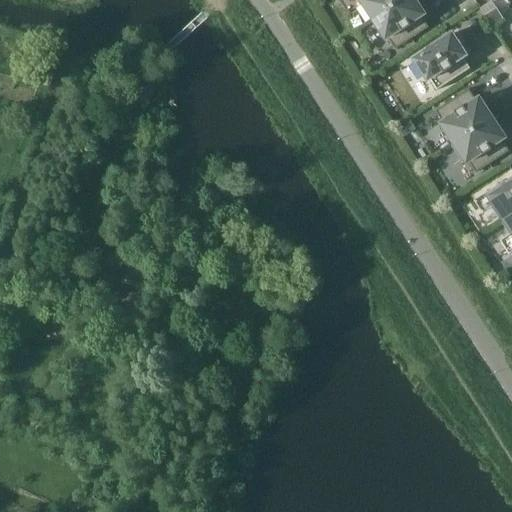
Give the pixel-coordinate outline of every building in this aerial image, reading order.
[(359,0),(372,20),(402,0),(359,0)] [(428,28),(421,17),(424,15),(414,0),(402,0),(372,20),(385,40),(387,39),(395,50),(428,28)] [(488,22),(500,15),(496,8),(484,16),(488,22)] [(488,22),(492,29),(504,21),(500,15),(488,22)] [(470,69),(462,58),(466,56),(451,34),(413,59),(427,81),(429,80),(436,91),(470,69)] [(491,119),(483,105),(478,99),(475,100),(468,90),(435,111),(442,122),(440,124),(453,144),(491,119)] [(408,119),(396,127),(404,137),(415,129),(408,119)] [(509,152),(501,140),(504,139),(491,119),(453,144),(466,164),(468,162),(475,173),(509,152)] [(501,221),(511,213),(511,182),(506,187),(503,182),(487,192),(495,206),(492,208),(501,221)] [(511,213),(501,221),(510,235),(511,233),(511,213)] [(151,270),(127,263),(108,330),(131,337),(151,270)] [(84,297),(89,282),(66,274),(61,289),(84,297)]
